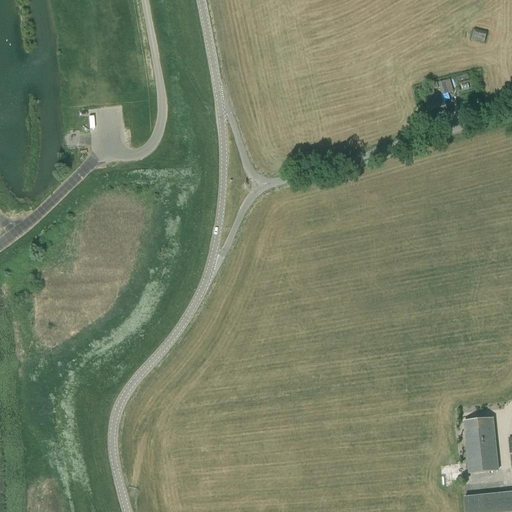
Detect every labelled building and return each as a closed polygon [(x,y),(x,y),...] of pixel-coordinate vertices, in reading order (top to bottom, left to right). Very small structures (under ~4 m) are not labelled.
[(488,34),(474,30),(471,41),(485,45),(488,34)] [(440,82),(442,94),(453,91),(450,80),(440,82)] [(429,117),(447,112),(444,101),(440,102),(438,94),(434,95),(433,91),(422,94),(426,107),(429,117)] [(470,474),(496,471),(498,471),(493,419),(465,422),(470,474)] [(465,511),(511,511),(511,492),(464,497),(465,511)]
